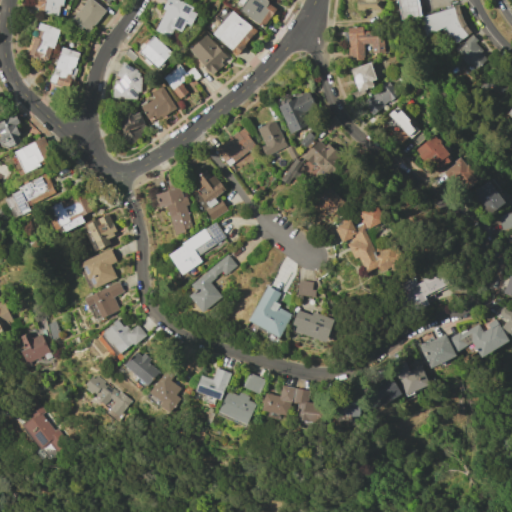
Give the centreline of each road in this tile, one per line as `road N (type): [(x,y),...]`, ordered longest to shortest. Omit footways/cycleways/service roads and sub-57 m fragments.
road 1 (residential): [(401,337),(329,376),(186,336),(154,306),(142,225),(121,175)]
road 2 (residential): [(387,159),(485,239),(494,265),(474,307),(401,337)]
road 3 (residential): [(121,175),(197,131),(262,77),(319,0)]
road 4 (residential): [(11,0),(5,41),(19,87),(121,175)]
road 5 (residential): [(144,0),(101,65),(85,149)]
road 6 (residential): [(308,21),(335,104),(387,159)]
